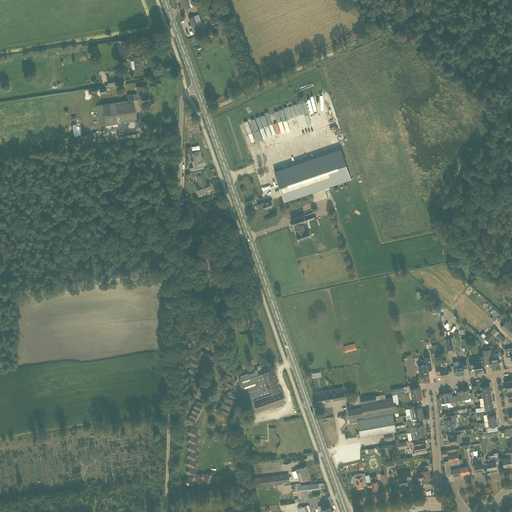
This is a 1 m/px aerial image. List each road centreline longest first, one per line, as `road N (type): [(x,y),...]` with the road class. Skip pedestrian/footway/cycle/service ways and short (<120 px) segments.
road 1 (primary): [(345,511),(163,0)]
road 2 (track): [(187,93),(166,511)]
road 3 (track): [(441,0),(206,112)]
